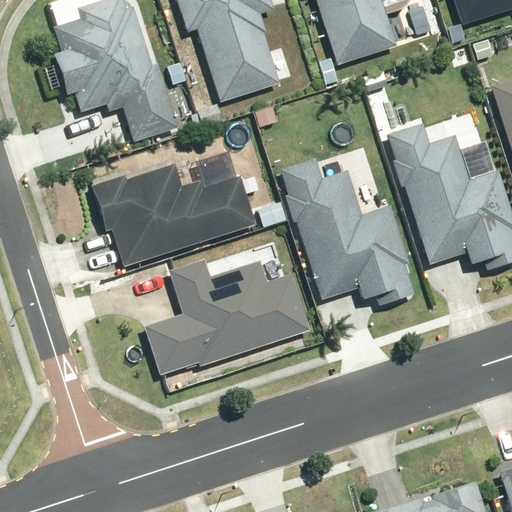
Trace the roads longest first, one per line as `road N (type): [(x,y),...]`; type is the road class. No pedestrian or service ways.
road 1 (residential): [(511,354),(96,488)]
road 2 (residential): [(96,488),(0,184)]
